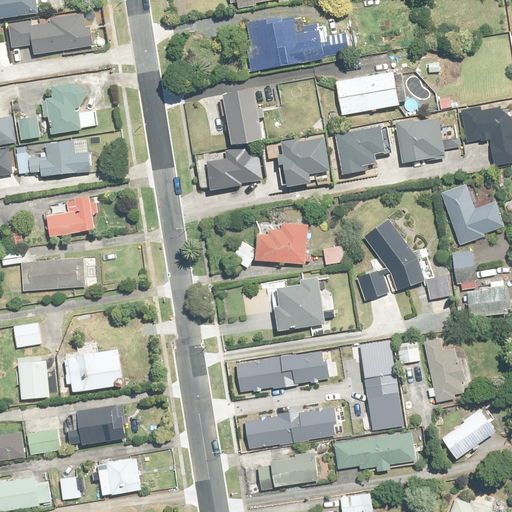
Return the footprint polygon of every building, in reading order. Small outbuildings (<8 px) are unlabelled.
[(0,0),(0,18),(39,13),(37,0),(0,0)] [(230,0),(231,4),(239,3),(240,9),(257,6),(256,3),(277,0),(230,0)] [(94,45),(88,13),(53,19),(54,24),(33,28),(32,22),(9,25),(13,48),(33,44),(35,55),(94,45)] [(246,45),(251,72),(350,53),(346,33),(327,37),(325,27),(303,31),(300,19),(270,25),(268,19),(249,23),(253,43),(246,45)] [(431,62),(430,74),(441,74),(441,63),(431,62)] [(338,82),(343,114),(401,105),(396,73),(338,82)] [(79,108),(89,94),(75,84),(52,88),(54,98),(47,99),(48,101),(43,102),(46,117),(50,116),(53,134),(83,129),(79,108)] [(265,119),(264,109),(259,110),(255,90),(225,96),(234,146),(264,140),(260,120),(265,119)] [(511,119),(511,115),(502,108),(483,112),(482,107),(462,111),(468,140),(486,136),(487,141),(491,140),(496,164),(511,160),(511,119)] [(0,145),(16,143),(12,118),(0,119),(0,145)] [(21,121),(24,139),(42,137),(39,118),(21,121)] [(401,150),(403,162),(431,158),(430,154),(444,152),(443,149),(459,147),(457,128),(441,130),(439,119),(388,126),(391,152),(401,150)] [(362,167),(378,164),(376,154),(388,152),(383,126),(337,135),(345,174),(363,171),(362,167)] [(285,155),(281,156),(282,164),(286,164),(289,187),(312,184),(310,174),(330,171),(326,142),(299,145),(298,141),(283,143),(285,155)] [(43,173),(43,176),(64,175),(64,172),(90,172),(90,154),(73,154),(73,144),(47,144),(47,158),(31,158),(31,173),(43,173)] [(0,175),(14,173),(10,149),(0,150),(0,175)] [(240,183),(264,179),(259,149),(228,154),(229,160),(209,163),(213,191),(241,187),(240,183)] [(484,233),(506,226),(498,201),(476,208),(468,185),(443,194),(461,245),(485,236),(484,233)] [(99,213),(97,203),(92,204),(91,198),(68,201),(70,215),(49,218),(52,236),(96,229),(93,213),(99,213)] [(359,278),(366,301),(427,280),(419,258),(390,219),(365,238),(388,268),(359,278)] [(312,262),(312,254),(307,253),(309,225),(283,224),(282,231),(270,230),(270,236),(259,235),(257,260),(306,264),(306,262),(312,262)] [(23,226),(7,228),(9,246),(25,245),(23,226)] [(243,244),(234,257),(248,266),(257,253),(243,244)] [(325,250),(327,265),(345,262),(343,247),(325,250)] [(462,283),(463,290),(479,288),(474,251),(455,254),(459,284),(462,283)] [(21,252),(2,254),(3,265),(22,264),(21,252)] [(23,264),(25,290),(86,286),(85,260),(23,264)] [(448,276),(427,281),(432,300),(453,295),(448,276)] [(303,286),(279,289),(282,306),(276,307),(280,332),(326,325),(319,279),(303,281),(303,286)] [(509,315),(507,282),(491,283),(492,291),(469,292),(471,317),(509,315)] [(15,327),(18,347),(42,343),(39,324),(15,327)] [(436,396),(437,402),(456,399),(455,395),(465,394),(462,382),(468,381),(463,357),(458,358),(456,349),(445,351),(443,339),(426,342),(434,388),(429,389),(431,397),(436,396)] [(402,363),(421,360),(418,342),(398,346),(402,363)] [(56,375),(59,393),(74,390),(74,393),(124,385),(121,370),(132,368),(129,353),(119,354),(118,350),(79,356),(79,358),(66,361),(68,373),(56,375)] [(52,397),(47,361),(40,362),(40,358),(20,361),(24,400),(52,397)] [(143,379),(143,363),(133,363),(133,379),(143,379)] [(364,372),(363,366),(342,368),(342,370),(332,371),(334,411),(375,407),(374,387),(369,387),(368,372),(364,372)] [(401,391),(380,394),(383,413),(404,410),(401,391)] [(80,414),(74,415),(76,429),(82,429),(84,446),(127,440),(122,406),(79,411),(80,414)] [(459,459),(497,431),(481,410),(444,438),(459,459)] [(29,435),(32,455),(62,450),(58,430),(29,435)] [(407,463),(408,465),(413,464),(412,462),(416,462),(412,432),(335,442),(339,469),(361,466),(361,469),(378,467),(379,471),(391,469),(390,465),(407,463)] [(0,461),(26,457),(23,434),(0,436),(0,461)] [(320,479),(315,452),(296,456),(297,460),(272,464),(276,487),(320,479)] [(137,460),(99,466),(104,496),(142,490),(137,460)] [(61,480),(64,500),(81,498),(80,490),(86,490),(85,477),(61,480)] [(40,504),(53,502),(50,482),(37,484),(36,478),(0,483),(0,511),(40,505),(40,504)] [(373,511),(372,495),(341,498),(342,511),(373,511)] [(502,511),(503,511),(471,501),(470,504),(456,499),(451,511),(502,511)]
